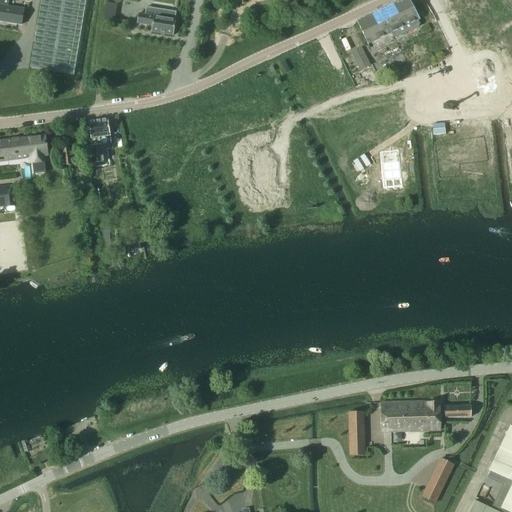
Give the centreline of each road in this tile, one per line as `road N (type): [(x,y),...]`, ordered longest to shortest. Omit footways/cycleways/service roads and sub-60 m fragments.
road 1 (tertiary): [(0,499),(189,422),(375,383),(511,366)]
road 2 (unclassified): [(0,122),(174,96),(386,0)]
road 3 (residential): [(461,61),(487,54),(496,61),(501,111),(420,121),(410,115),(410,85)]
